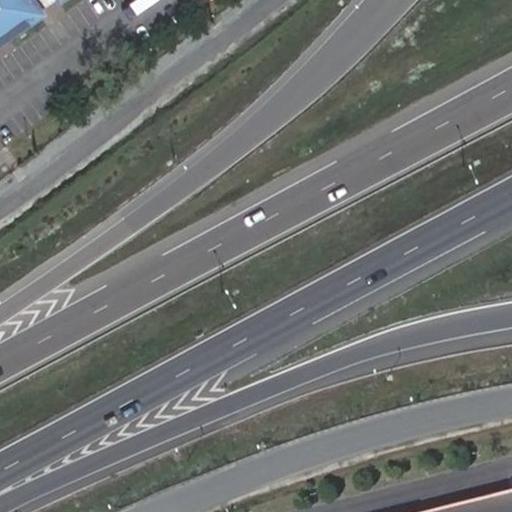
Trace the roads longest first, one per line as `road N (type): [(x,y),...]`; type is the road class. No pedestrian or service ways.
road 1 (motorway): [(0,479),(511,204)]
road 2 (motorway): [(511,91),(0,363)]
road 3 (motorway): [(0,507),(371,346),(511,315)]
road 4 (motorway): [(331,62),(237,148),(0,313)]
road 5 (unclassified): [(164,511),(402,424),(511,401)]
road 6 (residential): [(272,0),(0,199)]
